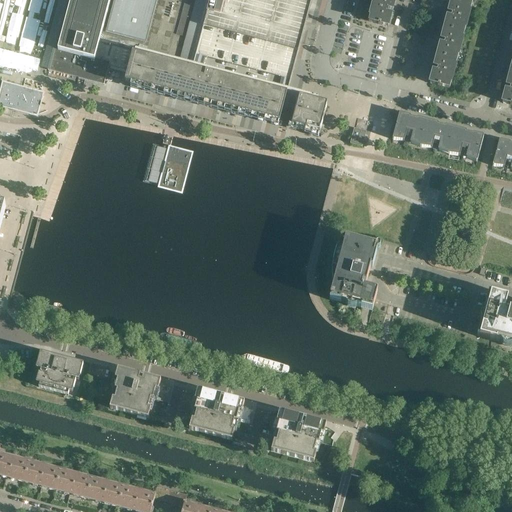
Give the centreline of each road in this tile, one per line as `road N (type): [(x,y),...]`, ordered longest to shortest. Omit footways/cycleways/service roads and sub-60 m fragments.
road 1 (residential): [(511,499),(383,432),(3,329)]
road 2 (residential): [(476,282),(468,316),(395,298),(374,276),(379,256),(466,279)]
road 3 (residential): [(336,0),(323,71),(388,94)]
